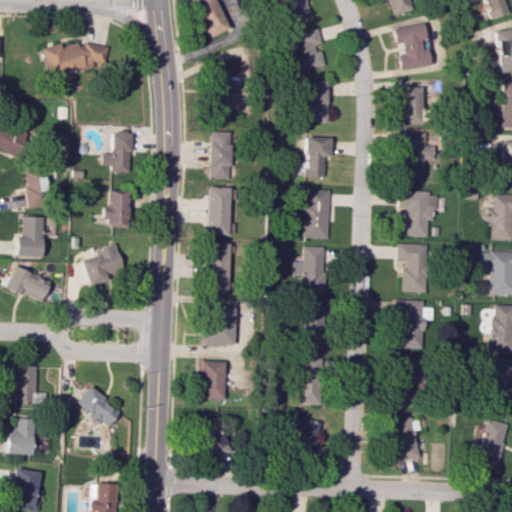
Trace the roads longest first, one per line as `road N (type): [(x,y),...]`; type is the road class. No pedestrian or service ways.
road 1 (tertiary): [(151,511),(165,138),(151,0)]
road 2 (residential): [(347,487),(363,102),(340,0)]
road 3 (residential): [(511,491),(153,482)]
